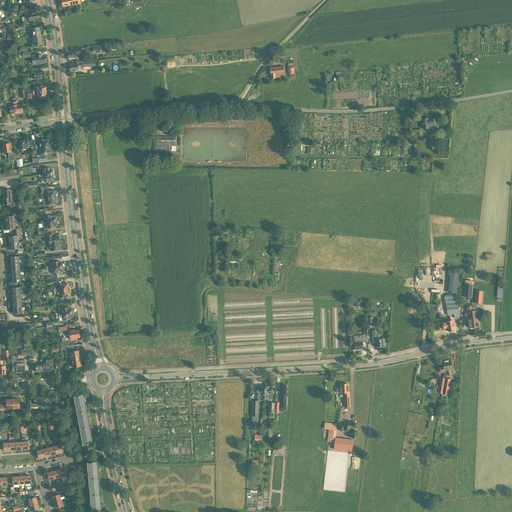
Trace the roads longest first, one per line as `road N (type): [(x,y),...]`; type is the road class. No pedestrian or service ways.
road 1 (unclassified): [(62,118),(237,105),(378,109),(511,91)]
road 2 (tertiary): [(511,338),(374,364),(114,377)]
road 3 (primary): [(100,367),(62,118)]
road 4 (track): [(92,341),(196,334),(206,288),(278,290),(285,267)]
road 5 (track): [(237,105),(268,58),(325,0)]
road 6 (primary): [(127,511),(101,390)]
